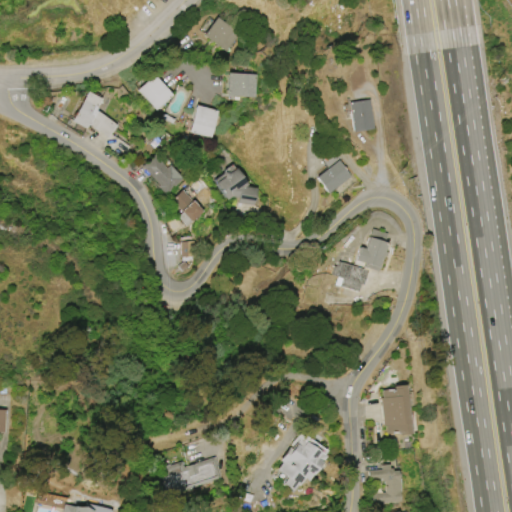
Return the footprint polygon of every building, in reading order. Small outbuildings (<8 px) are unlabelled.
[(237,34),(224,52),(201,36),(215,17),(237,34)] [(254,75),(253,98),(225,96),(226,73),(254,75)] [(171,96),(154,111),(135,90),(152,75),(171,96)] [(87,125),(85,129),(70,122),(85,92),(100,99),(94,111),(115,125),(107,138),(87,125)] [(367,100),(371,129),(351,132),(346,103),(367,100)] [(194,106),(216,111),(209,138),(187,133),(194,106)] [(172,125),(161,119),(163,114),(174,120),(172,125)] [(181,179),(165,195),(157,187),(159,186),(140,167),(152,155),(165,168),(168,165),(181,179)] [(349,176),(327,194),(315,178),(337,160),(349,176)] [(252,206),(235,203),(236,198),(229,197),(225,200),(213,184),(222,177),(222,173),(227,173),(234,169),(245,185),(243,187),(255,189),(252,206)] [(170,200),(181,191),(191,202),(191,201),(201,212),(189,223),(189,222),(184,226),(175,217),(180,212),(170,200)] [(367,269),(362,286),(360,286),(358,292),(334,285),(336,277),(330,275),(332,266),(335,267),(337,262),(361,269),(363,263),(354,261),(358,248),(363,250),(369,229),(385,234),(382,243),(386,244),(383,253),(384,253),(383,257),(382,257),(377,272),(367,269)] [(180,258),(194,258),(193,242),(179,242),(180,258)] [(402,385),(408,434),(396,436),(396,434),(385,435),(384,427),(382,427),(378,399),(380,398),(379,390),(390,389),(390,387),(402,385)] [(301,435),(324,451),(321,456),(323,457),(306,482),(303,479),(297,486),(295,485),(291,491),(281,484),(282,483),(273,477),(276,472),(273,470),(279,463),(277,461),(286,447),(289,449),(297,438),(299,439),(301,435)] [(220,479),(164,497),(155,468),(167,464),(168,466),(180,462),(182,467),(213,457),(220,479)] [(398,502),(372,504),(371,494),(383,493),(382,481),(380,482),(379,479),(367,480),(366,471),(379,470),(379,466),(387,465),(387,469),(390,469),(390,472),(395,471),(396,476),(397,476),(398,491),(397,491),(398,502)]
